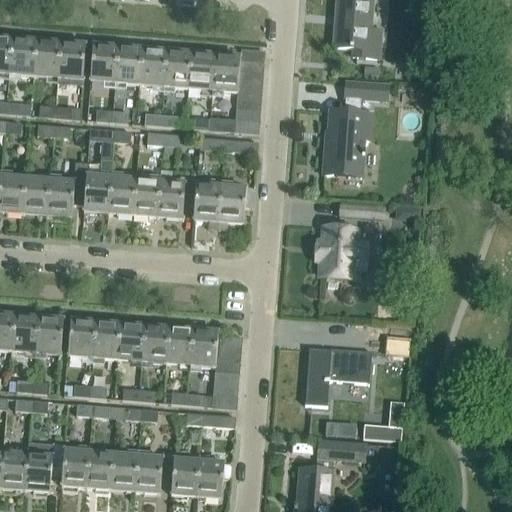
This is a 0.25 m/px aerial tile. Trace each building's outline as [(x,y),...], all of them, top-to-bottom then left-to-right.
[(370,32),(372,0),(337,0),(333,50),(353,51),(352,59),(379,62),(381,33),(370,32)] [(0,76),(9,78),(11,42),(0,40),(0,76)] [(33,80),(36,44),(11,42),(9,78),(33,80)] [(58,82),(61,46),(36,44),(33,80),(58,82)] [(82,89),(84,65),(85,48),(61,46),(58,82),(57,87),(82,89)] [(114,86),(117,50),(93,48),(90,84),(114,86)] [(139,88),(142,52),(117,50),(114,86),(139,88)] [(162,90),(165,54),(142,52),(139,88),(162,90)] [(187,92),(190,56),(165,54),(162,90),(187,92)] [(212,94),(215,58),(190,56),(187,92),(212,94)] [(236,96),(238,84),(239,73),(240,64),(240,60),(215,58),(212,94),(236,96)] [(263,75),(264,66),(240,64),(239,73),(263,75)] [(262,86),(263,75),(239,73),(238,84),(262,86)] [(261,100),(262,86),(238,84),(236,96),(236,98),(261,100)] [(347,85),(346,100),(344,115),(330,114),(329,135),(330,135),(329,140),(326,140),(323,178),(361,181),(362,159),(364,159),(364,155),(363,155),(363,143),(369,143),(371,117),(359,116),(360,101),(386,103),(387,89),(347,85)] [(431,90),(419,90),(418,98),(431,99),(431,90)] [(260,111),(261,100),(236,98),(235,110),(260,111)] [(21,119),(22,107),(6,106),(5,117),(21,119)] [(54,121),(55,110),(39,109),(38,120),(54,121)] [(70,123),(71,111),(55,110),(54,121),(70,123)] [(259,125),(260,111),(235,110),(234,123),(259,125)] [(110,126),(111,115),(97,113),(96,125),(110,126)] [(406,113),(405,140),(425,141),(426,114),(406,113)] [(127,127),(128,116),(111,115),(110,126),(127,127)] [(159,130),(160,119),(145,117),(144,129),(159,130)] [(176,131),(177,120),(160,119),(159,130),(176,131)] [(208,134),(209,123),(194,121),(193,133),(208,134)] [(225,135),(226,124),(209,123),(208,134),(225,135)] [(258,138),(259,125),(234,123),(233,136),(258,138)] [(20,138),(21,127),(5,125),(4,137),(20,138)] [(53,141),(54,129),(38,128),(37,139),(53,141)] [(69,142),(69,131),(54,129),(53,141),(69,142)] [(113,145),(114,134),(99,133),(98,144),(113,145)] [(130,147),(131,136),(114,134),(113,145),(130,147)] [(162,149),(163,138),(147,137),(147,148),(162,149)] [(178,151),(179,139),(163,138),(162,149),(178,151)] [(225,155),(226,143),(200,142),(199,153),(225,155)] [(257,157),(257,146),(226,143),(225,155),(257,157)] [(101,163),(100,179),(86,177),(84,208),(83,214),(107,216),(110,179),(112,163),(101,163)] [(84,208),(86,177),(87,166),(76,165),(74,185),(50,183),(47,219),(71,221),(72,207),(84,208)] [(194,213),(196,186),(197,181),(185,180),(184,185),(171,184),(172,174),(161,173),(160,183),(157,221),(182,223),(183,213),(194,213)] [(0,215),(22,217),(25,181),(0,179),(0,181),(0,215)] [(131,218),(134,181),(110,179),(107,216),(131,218)] [(47,219),(50,183),(25,181),(22,217),(47,219)] [(157,221),(160,183),(134,181),(131,218),(157,221)] [(217,231),(221,188),(196,186),(194,213),(193,223),(208,225),(208,231),(217,231)] [(252,212),(254,193),(246,192),(246,190),(221,188),(217,231),(227,232),(227,226),(243,227),(244,211),(252,212)] [(356,234),(357,222),(382,224),(383,211),(342,207),(341,220),(344,220),(343,233),(324,231),(322,245),(318,245),(316,263),(321,263),(320,280),(356,282),(357,271),(364,271),(366,249),(355,248),(356,234)] [(418,224),(419,212),(407,211),(406,223),(418,224)] [(0,353),(11,354),(13,318),(0,317),(0,353)] [(35,356),(38,320),(13,318),(11,354),(35,356)] [(63,322),(38,320),(35,356),(60,358),(63,322)] [(93,360),(96,325),(71,323),(68,358),(93,360)] [(117,362),(120,327),(96,325),(93,360),(117,362)] [(141,364),(144,329),(120,327),(117,362),(141,364)] [(409,359),(410,341),(411,329),(389,328),(388,340),(386,339),(384,357),(409,359)] [(165,366),(168,331),(144,329),(141,364),(165,366)] [(190,368),(193,333),(168,331),(165,366),(190,368)] [(214,370),(215,363),(216,351),(218,338),(218,335),(193,333),(190,368),(214,370)] [(241,352),(242,340),(218,338),(216,351),(241,352)] [(240,364),(241,352),(216,351),(215,363),(240,364)] [(341,353),(341,355),(341,358),(331,357),(331,354),(309,352),(304,408),(327,410),(329,383),(369,386),(371,355),(370,355),(341,353)] [(239,376),(240,364),(215,363),(214,370),(213,374),(239,376)] [(238,388),(239,376),(213,374),(212,387),(238,388)] [(32,396),(33,385),(17,384),(16,395),(32,396)] [(48,397),(49,386),(33,385),(32,396),(48,397)] [(237,400),(238,388),(212,387),(212,398),(237,400)] [(90,401),(91,390),(74,388),(74,399),(90,401)] [(105,402),(106,391),(91,390),(90,401),(105,402)] [(138,405),(138,393),(123,392),(122,403),(138,405)] [(154,406),(155,395),(138,393),(138,405),(154,406)] [(187,409),(188,397),(172,396),(171,407),(187,409)] [(203,410),(204,399),(188,397),(187,409),(203,410)] [(236,412),(237,400),(212,398),(211,410),(236,412)] [(30,415),(31,404),(16,403),(15,414),(30,415)] [(47,417),(47,405),(31,404),(30,415),(47,417)] [(92,420),(92,409),(77,408),(76,419),(92,420)] [(108,422),(109,410),(92,409),(92,420),(108,422)] [(363,432),(362,446),(400,449),(404,410),(389,409),(387,434),(363,432)] [(140,424),(141,413),(126,412),(125,423),(140,424)] [(157,426),(157,415),(141,413),(140,424),(157,426)] [(201,429),(202,418),(186,416),(186,427),(201,429)] [(234,432),(235,420),(202,418),(201,429),(234,432)] [(62,479),(63,452),(63,446),(28,443),(27,456),(24,493),(49,495),(51,478),(62,479)] [(378,450),(366,449),(320,445),(318,461),(365,465),(365,462),(377,463),(378,450)] [(86,491),(89,455),(63,452),(62,479),(61,489),(86,491)] [(172,488),(174,461),(174,455),(163,454),(162,461),(137,459),(134,495),(160,497),(161,487),(172,488)] [(24,493),(27,456),(3,455),(0,491),(24,493)] [(110,493),(113,457),(89,455),(86,491),(110,493)] [(134,495),(137,459),(113,457),(110,493),(134,495)] [(198,464),(195,500),(221,502),(224,466),(211,465),(211,459),(199,458),(198,464)] [(195,500),(198,464),(174,461),(172,488),(171,498),(195,500)] [(329,511),(333,475),(300,472),(298,500),(300,500),(299,508),(294,507),(294,511),(329,511)]
